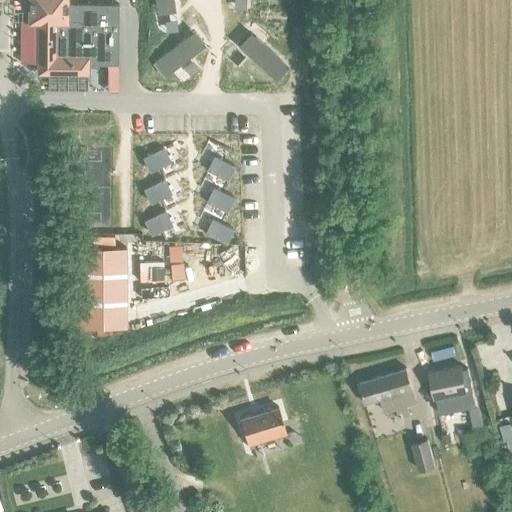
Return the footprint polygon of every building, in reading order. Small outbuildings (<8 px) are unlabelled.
[(27,0),(27,22),(37,22),(37,66),(44,73),(87,73),(87,63),(117,63),(118,3),(67,3),(66,0),(27,0)] [(166,68),(206,39),(196,25),(156,55),(166,68)] [(289,60),(252,29),(241,42),(279,73),(289,60)] [(163,147),(142,157),(148,170),(169,160),(163,147)] [(214,156),(208,169),(229,178),(235,166),(214,156)] [(163,179),(143,188),(149,202),(170,192),(163,179)] [(213,187),(207,200),(228,210),(234,197),(213,187)] [(165,210),(144,220),(150,234),(171,224),(165,210)] [(212,218),(206,231),(227,241),(233,228),(212,218)] [(125,245),(76,245),(76,326),(126,326),(125,245)] [(430,368),(433,387),(439,412),(475,406),(468,367),(463,368),(461,362),(461,363),(461,362),(430,368)] [(411,413),(408,403),(417,399),(411,382),(413,382),(407,365),(360,380),(367,403),(382,398),(385,409),(396,406),(399,416),(411,413)] [(239,421),(247,443),(248,447),(253,445),(251,442),(285,431),(277,409),(271,411),(269,409),(263,411),(262,413),(239,421)] [(511,430),(510,422),(500,425),(504,442),(511,439),(511,430)] [(448,432),(440,433),(442,442),(450,441),(448,432)] [(412,441),(419,468),(435,464),(428,437),(412,441)]
